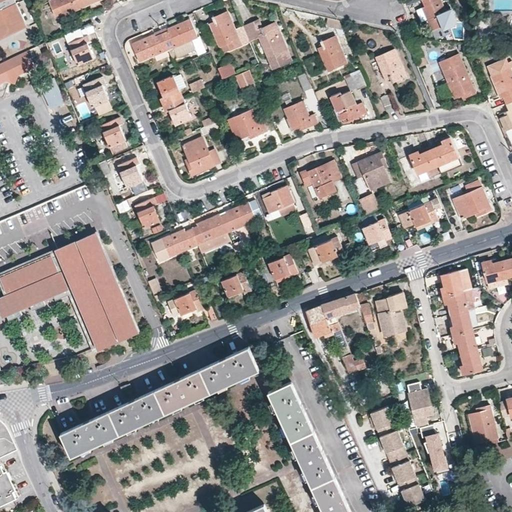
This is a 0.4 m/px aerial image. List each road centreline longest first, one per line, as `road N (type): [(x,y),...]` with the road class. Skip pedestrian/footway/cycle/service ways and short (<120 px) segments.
road 1 (residential): [(149,0),(114,17),(109,35),(180,190),(312,143),(475,113),(511,179)]
road 2 (tertiary): [(414,262),(128,367)]
road 3 (residential): [(0,243),(104,205),(153,330),(128,367)]
road 4 (residential): [(414,262),(447,387),(511,373)]
road 5 (residential): [(57,511),(15,399)]
